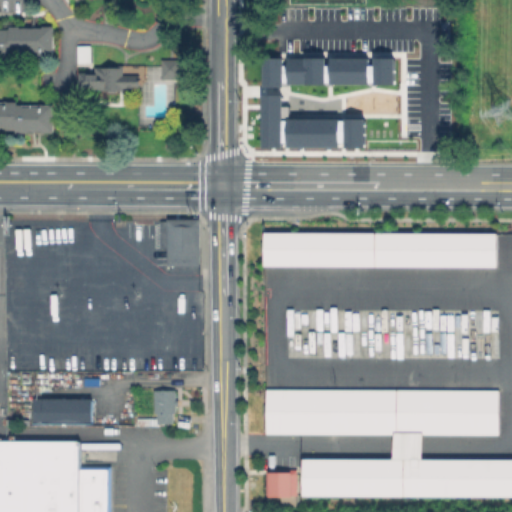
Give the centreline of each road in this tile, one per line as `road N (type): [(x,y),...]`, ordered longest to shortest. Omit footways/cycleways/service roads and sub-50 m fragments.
road 1 (secondary): [(221,185),(222,511)]
road 2 (secondary): [(456,186),(221,185)]
road 3 (secondary): [(221,185),(0,184)]
road 4 (secondary): [(220,0),(221,185)]
